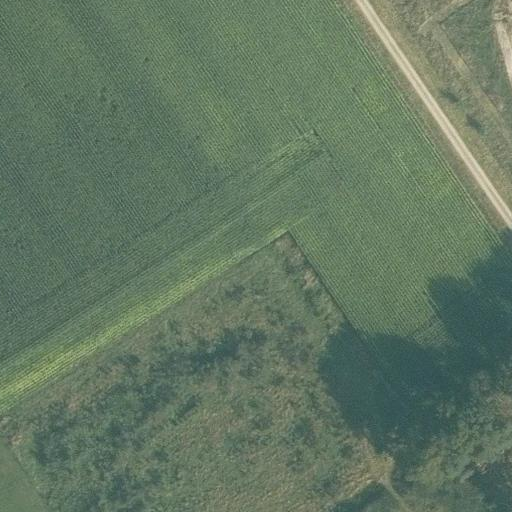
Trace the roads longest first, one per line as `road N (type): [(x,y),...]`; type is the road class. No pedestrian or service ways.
road 1 (track): [(511,223),(359,0)]
road 2 (track): [(511,385),(383,475)]
